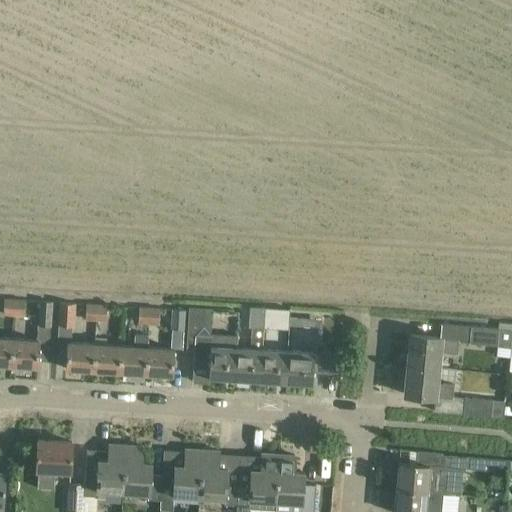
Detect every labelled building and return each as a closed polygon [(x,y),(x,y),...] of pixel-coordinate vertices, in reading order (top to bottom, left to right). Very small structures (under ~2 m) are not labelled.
[(13,316),(14,299),(4,299),(3,315),(13,316)] [(24,300),(14,299),(13,316),(23,317),(24,300)] [(52,301),(40,300),(38,325),(50,326),(52,301)] [(75,303),(59,302),(57,325),(74,327),(75,303)] [(95,320),(96,304),(85,303),(84,320),(95,320)] [(96,304),(95,320),(105,321),(106,304),(96,304)] [(148,325),(149,308),(138,307),(137,324),(148,325)] [(188,307),(186,333),(196,334),(203,327),(204,308),(188,307)] [(262,349),(263,328),(264,308),(249,307),(248,327),(252,328),(251,348),(236,347),(234,379),(260,380),(262,349)] [(160,308),(149,308),(148,325),(159,325),(160,308)] [(289,310),(264,308),(263,328),(288,330),(289,310)] [(185,309),(173,309),(171,330),(184,331),(185,309)] [(306,317),(289,316),(288,335),(305,336),(306,317)] [(469,341),(469,343),(495,345),(497,346),(511,347),(511,343),(511,337),(511,323),(497,322),(497,328),(471,326),(470,340),(469,341)] [(236,347),(237,334),(211,333),(211,335),(195,334),(193,360),(209,361),(208,377),(234,379),(236,347)] [(134,346),(120,345),(119,372),(145,373),(147,347),(147,334),(134,334),(134,346)] [(407,364),(438,367),(439,351),(457,353),(458,339),(440,338),(440,337),(410,334),(407,364)] [(12,338),(0,337),(0,364),(10,365),(12,338)] [(39,340),(12,338),(10,365),(37,366),(39,340)] [(65,368),(92,370),(94,343),(67,341),(65,368)] [(120,345),(94,343),(92,370),(119,372),(120,345)] [(174,348),(147,347),(145,373),(172,375),(174,348)] [(287,350),(262,349),(260,380),(285,382),(287,350)] [(313,352),(287,350),(285,382),(311,384),(313,352)] [(438,367),(407,364),(404,394),(435,397),(435,396),(452,398),(454,384),(436,382),(438,367)] [(504,400),(492,399),(464,397),(462,413),(502,417),(504,400)] [(70,471),(71,455),(71,441),(37,440),(36,469),(38,470),(37,487),(53,488),(54,470),(70,471)] [(85,470),(84,485),(83,496),(96,496),(97,490),(122,492),(125,445),(109,443),(108,460),(98,460),(97,471),(85,470)] [(142,446),(125,445),(122,492),(148,493),(147,499),(159,500),(159,509),(160,509),(162,475),(150,474),(151,463),(141,463),(142,446)] [(199,496),(202,449),(185,448),(184,465),(174,465),(174,475),(162,475),(160,509),(172,509),(172,506),(197,508),(198,496),(199,496)] [(218,450),(202,449),(199,496),(224,498),(224,504),(237,505),(238,480),(227,479),(227,468),(217,467),(218,450)] [(398,462),(396,487),(443,492),(444,492),(446,471),(449,466),(465,468),(466,457),(442,454),(418,452),(417,463),(408,463),(398,462)] [(237,505),(236,511),(248,511),(249,507),(274,509),(275,501),(278,454),(261,453),(260,470),(250,469),(250,480),(238,480),(237,505)] [(295,455),(278,454),(275,501),(301,503),(300,509),(313,510),(315,484),(303,484),(304,473),(294,472),(295,455)] [(77,511),(82,511),(83,496),(84,485),(68,484),(66,511),(77,511)] [(396,487),(393,511),(440,511),(442,494),(443,492),(396,487)]
